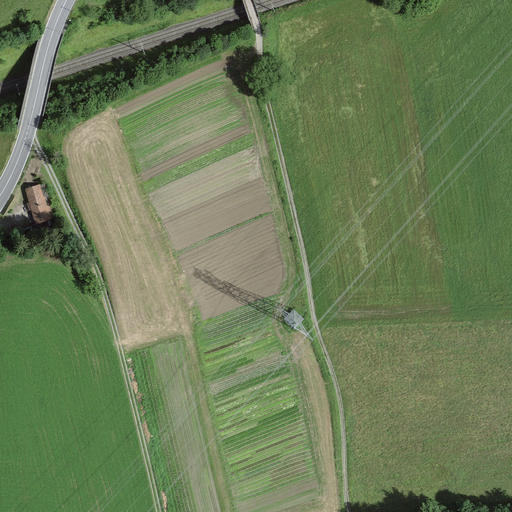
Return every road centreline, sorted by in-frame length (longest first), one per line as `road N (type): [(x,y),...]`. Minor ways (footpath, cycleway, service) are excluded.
road 1 (track): [(248,0),(311,310),(339,399),(348,511)]
road 2 (track): [(27,130),(101,288),(158,511)]
road 3 (secondary): [(0,195),(66,0)]
